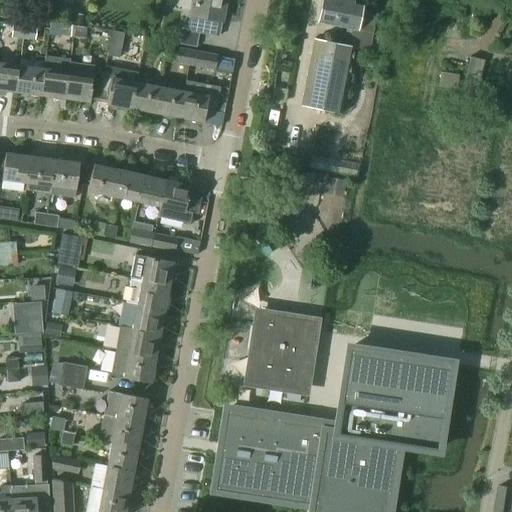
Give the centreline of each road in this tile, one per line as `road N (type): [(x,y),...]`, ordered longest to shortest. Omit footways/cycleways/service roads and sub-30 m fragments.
road 1 (residential): [(162,511),(223,160)]
road 2 (residential): [(0,125),(223,160)]
road 3 (residential): [(223,160),(256,0)]
road 4 (residential): [(511,389),(488,511)]
